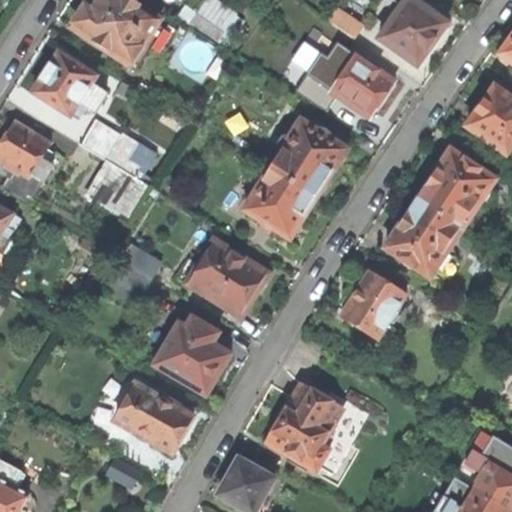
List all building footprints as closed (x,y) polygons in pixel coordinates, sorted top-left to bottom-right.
[(85,16),(74,32),(131,68),(146,45),(162,55),(176,33),(143,11),(143,9),(129,0),(97,0),(95,4),(92,5),(85,16)] [(235,17),(210,0),(207,0),(195,17),(222,36),(235,17)] [(449,26),(413,0),(392,0),(404,8),(380,42),(419,69),(434,48),(449,26)] [(357,39),(365,26),(339,9),(330,22),(357,39)] [(511,41),(501,56),(511,64),(511,41)] [(396,84),(339,45),(321,69),(331,76),(322,89),(371,120),(384,102),(396,84)] [(96,115),(107,98),(92,88),(97,80),(60,55),(46,76),(33,96),(71,121),(81,106),(96,115)] [(293,83),(300,73),(280,59),(272,69),(293,83)] [(240,75),(231,69),(222,83),(230,88),(240,75)] [(135,95),(124,87),(116,99),(128,105),(135,95)] [(469,128),(507,157),(511,150),(511,100),(497,89),(483,109),(469,128)] [(318,133),(303,123),(294,138),(288,138),(280,148),(283,155),(272,171),(319,201),(336,176),(351,153),(331,140),(328,136),(323,133),(318,133)] [(0,190),(28,207),(57,160),(46,153),(50,146),(16,124),(0,148),(0,163),(5,166),(0,174),(8,179),(0,190)] [(96,124),(82,147),(111,165),(141,185),(146,177),(136,170),(146,154),(96,124)] [(189,133),(181,128),(166,151),(174,156),(189,133)] [(498,181),(453,152),(436,178),(419,201),(465,232),(498,181)] [(306,223),(319,201),(272,171),(257,162),(246,179),(261,188),(246,211),(263,222),(264,225),(269,229),(273,229),(294,242),(306,223)] [(151,191),(141,185),(111,165),(88,202),(129,228),(151,191)] [(418,272),(431,281),(465,232),(419,201),(406,221),(400,230),(400,234),(388,252),(404,262),(404,266),(416,273),(418,272)] [(0,254),(4,257),(14,240),(4,235),(14,217),(0,208),(0,254)] [(263,269),(216,242),(204,260),(194,254),(178,280),(227,310),(230,315),(235,316),(242,320),(245,316),(245,314),(254,300),(263,286),(266,284),(268,279),(267,274),(263,269)] [(123,262),(125,264),(152,281),(162,264),(134,247),(123,262)] [(135,309),(152,281),(125,264),(108,292),(135,309)] [(408,297),(371,274),(356,297),(343,319),(391,351),(402,334),(390,326),(408,297)] [(219,335),(194,319),(187,330),(182,326),(157,367),(207,397),(219,376),(231,356),(213,345),(219,335)] [(468,335),(446,321),(438,334),(461,348),(468,335)] [(344,409),(303,385),(285,416),(267,444),(316,472),(319,468),(333,476),(343,459),(322,445),(344,409)] [(195,419),(137,387),(117,423),(137,435),(137,438),(145,443),(149,442),(174,456),(185,436),(195,419)] [(89,433),(104,407),(77,392),(63,418),(89,433)] [(511,511),(511,447),(501,440),(488,460),(493,463),(474,492),(507,511),(511,511)] [(0,511),(21,511),(29,498),(13,489),(22,473),(0,461),(0,511)] [(220,497),(246,511),(259,511),(277,481),(241,461),(231,477),(220,497)] [(441,500),(446,491),(432,483),(426,492),(441,500)] [(507,511),(474,492),(463,510),(448,500),(440,511),(507,511)]
